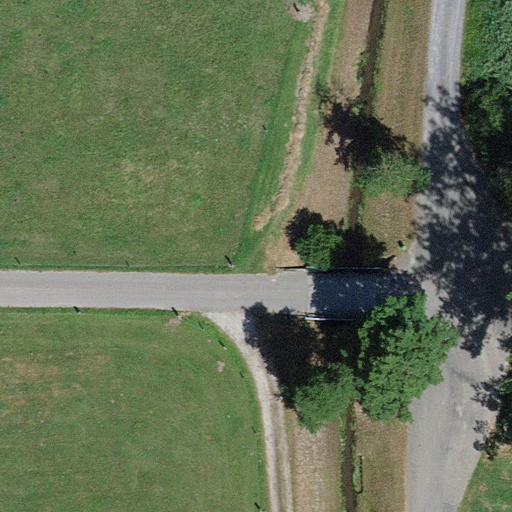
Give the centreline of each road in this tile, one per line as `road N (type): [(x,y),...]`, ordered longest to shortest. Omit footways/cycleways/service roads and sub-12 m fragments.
road 1 (track): [(0,288),(430,293)]
road 2 (track): [(430,293),(453,0)]
road 3 (track): [(279,511),(274,391),(214,292)]
road 4 (track): [(430,293),(417,404),(418,511)]
